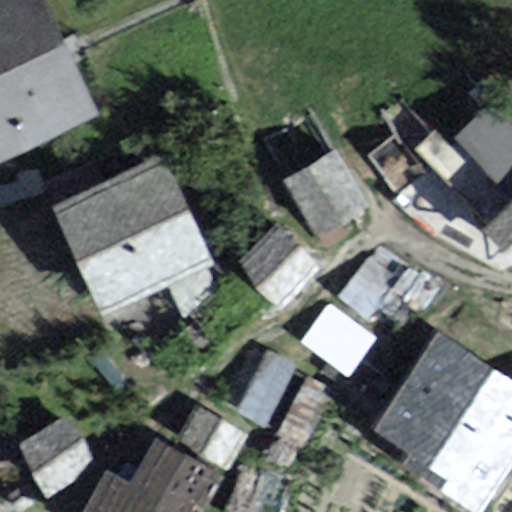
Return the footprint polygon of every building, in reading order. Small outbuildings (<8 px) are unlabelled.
[(25,0),(0,0),(0,144),(72,116),(25,0)] [(511,112),(485,88),(434,142),(496,201),(474,225),(511,260),(511,112)] [(370,200),(332,135),(278,167),(315,231),(370,200)] [(160,160),(47,205),(89,307),(201,262),(160,160)] [(307,259),(264,218),(226,258),(270,298),(307,259)] [(430,280),(376,245),(352,283),(405,318),(430,280)] [(349,350),(374,322),(333,286),(308,314),(349,350)] [(264,340),(231,399),(298,436),(330,376),(264,340)] [(511,436),(511,402),(432,345),(371,430),(467,499),(511,436)] [(189,394),(166,435),(197,453),(217,463),(240,423),(189,394)] [(89,464),(65,424),(27,446),(50,486),(89,464)] [(193,511),(215,475),(157,443),(130,489),(110,478),(90,511),(193,511)] [(287,511),(298,478),(235,458),(217,511),(287,511)]
